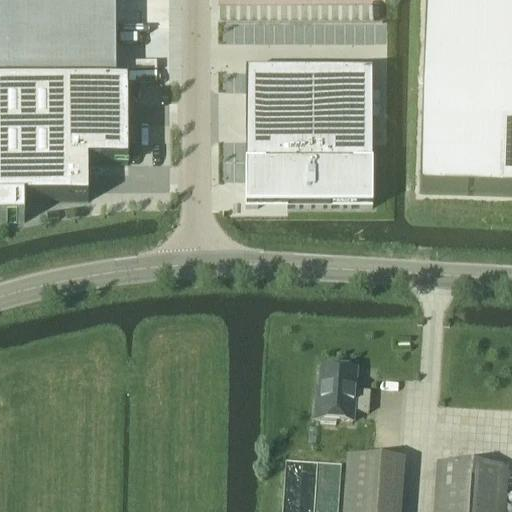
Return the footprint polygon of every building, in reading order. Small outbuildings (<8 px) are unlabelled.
[(0,0),(0,224),(24,225),(24,222),(24,205),(27,205),(89,204),(89,187),(89,169),(129,169),(128,86),(112,86),(111,0),(0,0)] [(511,0),(485,0),(485,165),(511,165),(511,0)] [(372,74),(245,74),(244,203),(286,203),(286,212),(372,212),(372,74)] [(355,374),(321,372),(319,400),(317,400),(315,423),(320,423),(319,426),(336,427),(336,424),(352,425),(353,414),(369,415),(370,395),(357,394),(358,379),(355,379),(355,374)] [(391,501),(393,463),(348,460),(345,500),(391,501)] [(502,511),(505,471),(439,466),(436,511),(502,511)]
